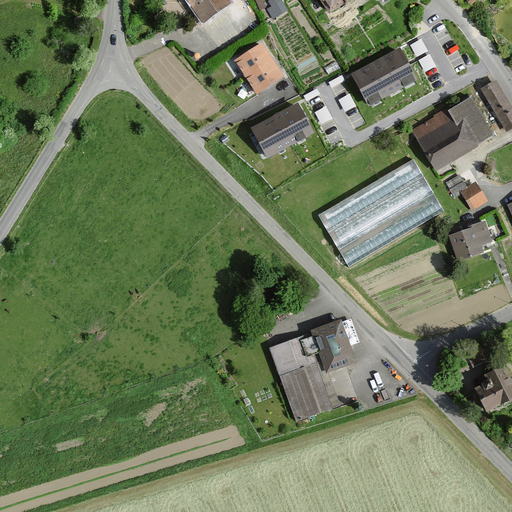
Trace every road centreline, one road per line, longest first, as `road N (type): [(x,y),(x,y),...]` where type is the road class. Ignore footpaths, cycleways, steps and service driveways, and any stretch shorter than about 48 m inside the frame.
road 1 (tertiary): [(137,87),(397,360)]
road 2 (tertiary): [(88,88),(0,232)]
road 3 (tertiary): [(397,360),(511,474)]
road 4 (residential): [(511,311),(397,360)]
road 5 (residential): [(435,0),(511,97)]
